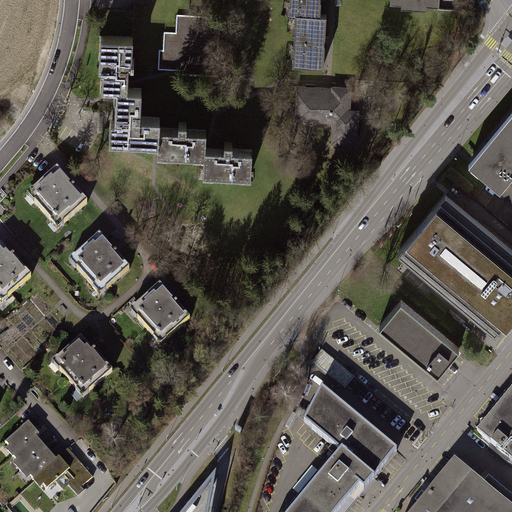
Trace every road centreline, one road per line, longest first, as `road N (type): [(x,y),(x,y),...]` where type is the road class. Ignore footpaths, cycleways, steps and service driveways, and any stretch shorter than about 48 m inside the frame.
road 1 (primary): [(511,20),(116,511)]
road 2 (primary): [(146,511),(216,429),(265,352),(511,58)]
road 3 (unclassified): [(511,351),(378,511)]
road 4 (residential): [(74,0),(47,96),(0,163)]
